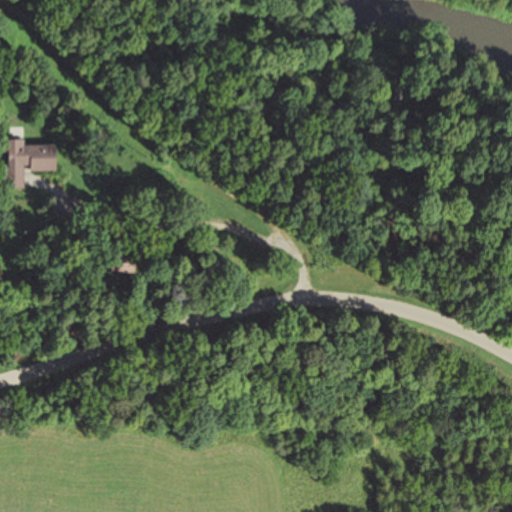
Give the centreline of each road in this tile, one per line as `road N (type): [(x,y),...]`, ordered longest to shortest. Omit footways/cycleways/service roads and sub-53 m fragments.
road 1 (residential): [(511,360),(250,270),(115,313),(0,364)]
road 2 (residential): [(248,273),(248,197),(24,0)]
